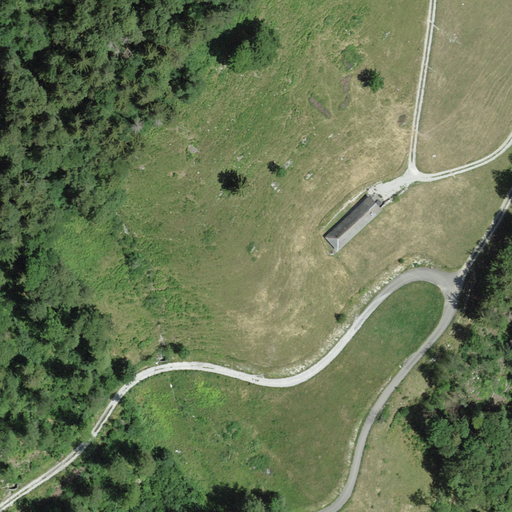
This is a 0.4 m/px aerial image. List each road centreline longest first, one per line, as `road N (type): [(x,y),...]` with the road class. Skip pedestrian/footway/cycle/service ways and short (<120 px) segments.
road 1 (track): [(0,510),(85,447),(121,390),(139,377),(186,366),(297,381),(354,330)]
road 2 (unclassified): [(316,511),(343,495),(366,431),(444,327),(452,299),(443,282),(407,277),(354,330)]
road 3 (track): [(511,134),(501,150),(455,172),(430,178),(414,169),(433,0)]
